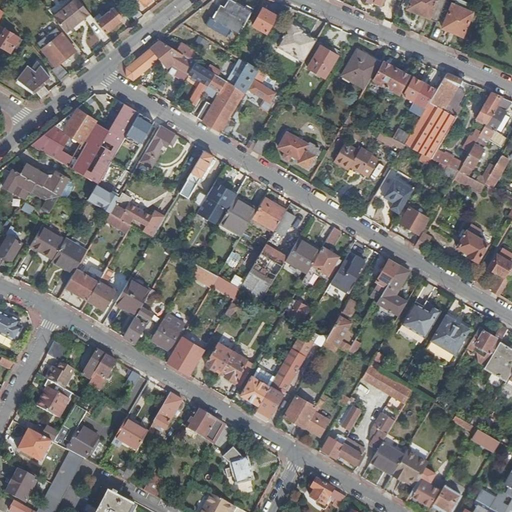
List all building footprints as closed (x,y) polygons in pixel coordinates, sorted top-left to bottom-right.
[(89,11),(80,0),(74,0),(55,16),(68,32),(81,21),(80,19),(89,11)] [(240,34),(253,11),(237,2),(233,0),(228,0),(224,9),(220,7),(218,11),(217,11),(213,19),(240,34)] [(447,2),(446,0),(412,0),(408,9),(438,22),(447,2)] [(144,15),(133,2),(126,7),(137,21),(144,15)] [(463,37),(474,14),(453,5),(443,29),(463,37)] [(254,26),(267,33),(277,16),(268,12),(270,9),(265,6),(254,26)] [(100,13),(94,18),(106,33),(119,22),(117,18),(119,16),(114,9),(103,17),(100,13)] [(304,61),(316,40),(302,32),(304,30),(293,24),(279,46),(304,61)] [(20,38),(0,25),(0,37),(1,38),(0,38),(0,45),(11,52),(20,38)] [(57,67),(54,71),(62,81),(70,75),(60,65),(77,51),(63,34),(62,35),(57,29),(39,44),(44,49),(43,50),(57,67)] [(180,53),(160,41),(127,69),(128,76),(135,80),(160,58),(163,61),(160,63),(164,69),(167,67),(167,68),(173,63),(183,55),(180,53)] [(185,45),(180,53),(183,55),(195,62),(200,54),(185,45)] [(305,71),(323,82),(339,56),(323,47),(321,51),(319,49),(305,71)] [(365,88),(379,65),(366,58),(368,55),(358,50),(343,75),(365,88)] [(183,55),(173,63),(173,64),(189,74),(195,62),(183,55)] [(208,70),(195,62),(189,74),(202,82),(190,102),(197,107),(209,86),(216,74),(208,70)] [(252,65),(249,63),(245,70),(240,79),(236,86),(246,93),(248,89),(260,69),(252,65)] [(387,87),(396,69),(384,63),(375,81),(387,87)] [(36,90),(42,97),(50,91),(44,85),(52,79),(40,64),(34,71),(28,66),(18,80),(32,90),(33,88),(36,90)] [(216,74),(222,78),(224,75),(221,74),(222,71),(211,64),(208,70),(216,74)] [(240,79),(245,70),(242,68),(237,77),(240,79)] [(277,79),(260,69),(248,89),(264,99),(260,107),(268,112),(274,102),(271,100),(276,93),(271,90),(277,79)] [(409,76),(396,69),(387,87),(400,94),(409,76)] [(437,106),(412,148),(423,153),(433,159),(438,149),(460,112),(456,110),(454,113),(444,109),(457,87),(462,80),(447,73),(430,103),(437,106)] [(209,86),(220,92),(227,81),(222,78),(216,74),(209,86)] [(410,101),(413,103),(424,84),(414,78),(404,95),(411,99),(410,101)] [(246,93),(236,86),(227,81),(220,92),(203,121),(212,126),(223,132),(231,119),(246,93)] [(424,84),(413,103),(416,105),(417,102),(425,107),(435,89),(424,84)] [(456,110),(460,112),(463,107),(459,104),(466,92),(457,87),(444,109),(454,113),(456,110)] [(487,124),(503,97),(492,92),(477,119),(487,124)] [(481,135),(483,137),(489,140),(494,130),(495,131),(496,129),(504,115),(505,113),(511,101),(503,97),(487,124),(482,132),(481,135)] [(111,162),(129,131),(140,112),(125,104),(110,130),(96,121),(96,120),(80,110),(86,105),(84,103),(70,114),(49,131),(32,145),(99,183),(105,171),(111,162)] [(144,139),(155,121),(147,116),(140,112),(129,131),(144,139)] [(504,115),(496,129),(501,132),(509,118),(504,115)] [(350,116),(345,123),(350,125),(354,118),(350,116)] [(237,123),(231,119),(223,132),(229,136),(237,123)] [(172,144),(178,134),(170,129),(162,125),(141,160),(152,167),(159,156),(156,154),(165,140),(172,144)] [(393,138),(406,145),(411,135),(399,129),(393,138)] [(478,139),(481,135),(482,132),(478,130),(474,137),(478,139)] [(309,167),(320,148),(310,142),(309,144),(288,133),(280,148),(287,152),(285,156),(285,158),(288,160),(290,159),(292,155),(301,159),(299,162),(309,167)] [(270,140),(261,134),(257,143),(253,150),(261,155),(270,140)] [(464,163),(459,172),(468,176),(473,168),(474,168),(484,151),(483,150),(487,142),(482,139),(483,137),(481,135),(478,139),(477,141),(471,151),(464,163)] [(465,147),(471,151),(477,141),(471,137),(465,147)] [(253,150),(257,143),(251,139),(247,146),(253,150)] [(352,166),(370,176),(380,160),(373,155),(374,154),(362,148),(361,151),(346,142),(335,160),(350,169),(352,166)] [(438,149),(433,159),(445,164),(459,172),(464,163),(454,158),(454,156),(446,152),(445,153),(438,149)] [(212,158),(214,155),(209,153),(205,151),(180,192),(186,196),(192,187),(194,188),(197,183),(198,183),(209,163),(213,165),(216,160),(212,158)] [(420,160),(429,165),(431,162),(433,159),(423,153),(420,160)] [(492,175),(486,186),(494,189),(510,160),(503,155),(496,168),(492,175)] [(118,166),(111,162),(105,171),(112,176),(118,166)] [(27,164),(22,173),(37,182),(60,195),(70,179),(58,172),(54,179),(48,176),(49,175),(27,164)] [(445,174),(455,179),(459,172),(445,164),(442,167),(447,170),(445,174)] [(487,173),(492,175),(496,168),(491,165),(487,173)] [(22,173),(14,169),(4,186),(13,191),(13,190),(28,198),(31,193),(37,182),(22,173)] [(459,172),(455,179),(482,193),(486,186),(477,181),(468,176),(459,172)] [(477,181),(486,186),(492,175),(487,173),(484,178),(480,176),(477,181)] [(388,174),(364,215),(376,222),(382,212),(379,210),(393,187),(390,186),(394,178),(388,174)] [(37,182),(31,193),(47,202),(43,209),(50,213),(60,195),(37,182)] [(110,212),(119,196),(112,191),(111,192),(110,195),(104,192),(106,190),(98,185),(89,199),(110,212)] [(235,198),(237,194),(221,185),(219,189),(213,186),(208,194),(201,206),(198,212),(216,222),(225,206),(229,209),(235,198)] [(154,238),(166,217),(155,210),(152,215),(129,202),(132,197),(123,191),(119,196),(110,212),(114,214),(130,223),(134,218),(147,225),(143,231),(154,238)] [(201,206),(208,194),(202,191),(195,203),(201,206)] [(275,229),(287,209),(265,197),(258,208),(253,216),(275,229)] [(240,240),(253,216),(258,208),(249,203),(248,205),(235,198),(229,209),(218,227),(240,240)] [(34,212),(23,206),(21,209),(33,216),(34,212)] [(401,223),(420,235),(430,218),(411,207),(401,223)] [(296,215),(287,209),(275,229),(269,240),(278,245),(296,215)] [(133,225),(130,223),(114,214),(110,212),(106,220),(128,233),(133,225)] [(64,242),(66,239),(43,225),(31,245),(55,259),(64,242)] [(334,243),(342,230),(335,227),(327,239),(334,243)] [(468,256),(478,262),(489,244),(467,232),(458,247),(469,254),(468,256)] [(424,233),(416,245),(424,250),(432,237),(424,233)] [(0,251),(0,252),(12,259),(22,242),(10,235),(0,251)] [(309,271),(320,253),(298,241),(288,258),(309,271)] [(77,269),(86,254),(64,242),(55,259),(52,263),(73,276),(77,269)] [(288,258),(266,245),(241,288),(262,301),(288,258)] [(192,254),(178,246),(176,250),(189,258),(192,254)] [(341,255),(324,246),(320,253),(309,271),(303,281),(308,284),(315,273),(319,275),(322,271),(331,277),(338,265),(336,263),(341,255)] [(368,258),(351,248),(340,268),(356,278),(368,258)] [(499,279),(493,291),(500,295),(509,279),(511,274),(511,262),(511,263),(511,261),(511,253),(503,248),(499,255),(497,254),(488,268),(496,273),(497,272),(505,277),(499,279)] [(376,287),(384,292),(400,265),(390,259),(377,280),(380,281),(376,287)] [(215,283),(219,276),(197,263),(190,274),(212,287),(215,283)] [(378,302),(400,315),(406,304),(394,298),(410,271),(400,265),(384,292),(378,302)] [(113,270),(108,267),(99,281),(88,300),(106,311),(112,300),(110,299),(115,290),(106,285),(104,284),(113,270)] [(99,281),(77,269),(73,276),(66,287),(88,300),(99,281)] [(104,284),(106,285),(115,271),(113,270),(104,284)] [(236,296),(241,288),(219,276),(215,283),(236,296)] [(152,291),(130,278),(116,302),(138,315),(152,291)] [(153,289),(152,291),(138,315),(125,337),(135,343),(146,324),(148,325),(154,313),(147,309),(149,306),(150,307),(159,293),(153,289)] [(342,297),(327,289),(319,304),(333,312),(342,297)] [(343,312),(351,316),(359,303),(351,298),(343,312)] [(310,308),(297,301),(289,314),(298,319),(301,315),(305,317),(310,308)] [(430,311),(415,302),(403,323),(426,336),(441,310),(433,306),(430,311)] [(0,332),(16,341),(24,327),(19,324),(22,320),(11,314),(10,315),(0,310),(0,332)] [(168,313),(152,340),(169,350),(185,323),(168,313)] [(446,315),(427,348),(426,350),(443,359),(448,350),(455,354),(470,328),(462,323),(461,325),(459,327),(453,323),(454,321),(455,320),(446,315)] [(327,339),(339,346),(343,348),(346,343),(341,340),(352,322),(340,316),(335,326),(329,335),(327,339)] [(320,335),(329,335),(335,326),(324,320),(316,332),(319,334),(320,335)] [(301,334),(306,327),(302,324),(297,332),(301,334)] [(480,326),(468,347),(478,353),(479,361),(487,365),(500,342),(508,328),(502,325),(495,336),(492,334),(494,332),(490,330),(489,332),(484,330),(485,329),(480,326)] [(306,355),(319,334),(316,332),(306,327),(301,334),(293,348),(306,355)] [(327,339),(324,344),(336,351),(339,346),(327,339)] [(349,352),(353,354),(361,342),(356,339),(349,352)] [(507,380),(508,378),(511,371),(511,348),(500,342),(487,365),(485,368),(507,380)] [(221,371),(233,351),(219,343),(206,364),(215,370),(217,372),(219,370),(221,372),(221,371)] [(190,375),(200,358),(193,354),(188,362),(180,357),(185,350),(178,346),(168,362),(180,369),(190,375)] [(276,377),(271,384),(285,392),(306,355),(293,348),(276,377)] [(106,355),(98,350),(83,375),(92,380),(106,355)] [(193,354),(185,350),(180,357),(188,362),(193,354)] [(225,375),(242,385),(250,372),(243,368),(247,360),(233,351),(221,371),(221,372),(224,373),(223,375),(225,376),(225,375)] [(378,351),(370,365),(376,368),(385,355),(378,351)] [(117,361),(106,355),(92,380),(89,384),(101,391),(108,379),(110,380),(114,373),(111,371),(117,361)] [(0,361),(0,362),(12,369),(16,362),(3,356),(0,361)] [(64,388),(75,370),(62,361),(61,361),(57,367),(54,366),(47,378),(49,380),(64,388)] [(406,403),(414,390),(401,383),(376,368),(370,365),(363,377),(406,403)] [(259,406),(270,386),(271,384),(276,377),(271,374),(268,379),(270,380),(269,382),(266,380),(265,382),(253,375),(241,395),(259,406)] [(73,393),(64,388),(49,380),(47,383),(48,387),(38,405),(60,417),(65,408),(73,393)] [(263,419),(268,421),(284,394),(270,386),(259,406),(254,413),(263,419)] [(183,400),(171,393),(149,432),(153,434),(157,428),(155,427),(157,424),(166,429),(183,400)] [(441,393),(435,403),(439,405),(445,395),(441,393)] [(316,406),(305,427),(321,437),(333,417),(330,415),(328,418),(318,412),(320,408),(321,408),(327,396),(323,394),(316,406)] [(285,416),(305,427),(316,406),(297,395),(285,416)] [(341,400),(347,404),(348,402),(351,398),(344,395),(341,400)] [(453,414),(457,416),(465,402),(461,400),(453,414)] [(94,414),(100,404),(97,402),(90,413),(94,414)] [(337,421),(342,424),(350,429),(361,409),(348,402),(347,404),(337,421)] [(88,411),(77,405),(60,433),(55,442),(71,451),(84,458),(87,459),(99,437),(81,426),(75,438),(73,437),(88,411)] [(187,427),(205,438),(216,419),(197,409),(187,427)] [(373,446),(379,449),(381,446),(388,434),(388,432),(395,420),(383,413),(373,429),(372,438),(375,440),(373,442),(373,446)] [(485,418),(481,425),(488,429),(495,417),(488,413),(485,418)] [(472,424),(479,428),(481,425),(485,418),(478,414),(472,424)] [(476,433),(479,428),(472,424),(457,416),(454,420),(476,433)] [(205,438),(215,444),(226,425),(221,423),(216,419),(205,438)] [(337,421),(332,429),(337,432),(342,424),(337,421)] [(136,430),(124,423),(116,437),(138,450),(149,432),(138,427),(136,430)] [(224,449),(235,430),(226,425),(215,444),(224,449)] [(43,436),(52,441),(55,442),(60,433),(49,427),(43,436)] [(473,438),(494,451),(500,441),(479,428),(476,433),(473,438)] [(43,436),(30,429),(19,449),(41,461),(52,441),(43,436)] [(322,450),(336,458),(338,454),(344,445),(330,437),(322,450)] [(344,445),(338,454),(359,466),(365,456),(363,454),(366,449),(347,438),(344,445)] [(371,464),(392,476),(393,474),(403,459),(381,446),(379,449),(371,464)] [(236,484),(254,479),(248,457),(243,459),(234,448),(224,457),(230,463),(232,468),(226,469),(228,478),(234,476),(236,484)] [(417,483),(427,467),(429,463),(408,450),(403,459),(393,474),(404,481),(407,477),(417,483)] [(71,451),(53,483),(45,497),(38,511),(37,511),(55,511),(84,458),(71,451)] [(106,453),(99,465),(110,471),(117,459),(106,453)] [(415,487),(410,495),(429,506),(439,489),(431,484),(437,473),(427,467),(417,483),(415,487)] [(19,469),(13,481),(32,490),(38,479),(19,469)] [(511,511),(511,470),(494,501),(491,506),(501,511),(511,511)] [(154,474),(145,489),(151,493),(153,489),(159,492),(165,480),(154,474)] [(404,481),(415,487),(417,483),(407,477),(404,481)] [(346,496),(317,479),(312,488),(316,490),(311,497),(325,505),(330,495),(337,498),(334,504),(339,507),(346,496)] [(32,490),(13,481),(8,492),(26,502),(32,490)] [(445,485),(434,504),(447,511),(451,511),(460,497),(463,499),(464,496),(445,485)] [(130,511),(135,504),(109,490),(97,511),(130,511)] [(201,511),(231,511),(235,506),(212,493),(201,511)] [(487,511),(490,508),(491,506),(494,501),(483,495),(472,511),(466,508),(463,511),(487,511)] [(37,511),(38,511),(16,500),(11,510),(14,511),(37,511)]
